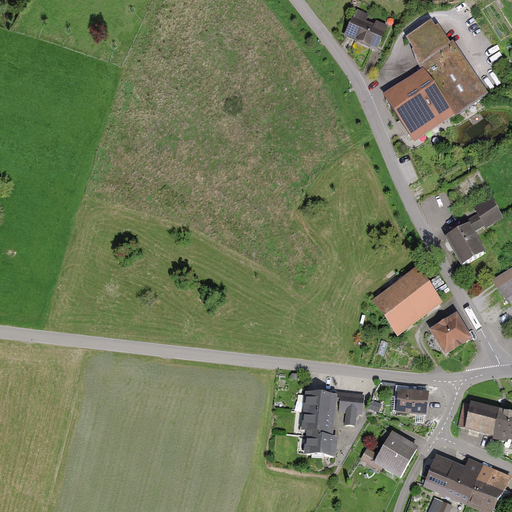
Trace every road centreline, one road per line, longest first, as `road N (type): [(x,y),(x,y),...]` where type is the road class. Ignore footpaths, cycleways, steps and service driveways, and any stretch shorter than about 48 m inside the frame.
road 1 (unclassified): [(458,384),(0,333)]
road 2 (unclassified): [(297,0),(361,92),(500,372)]
